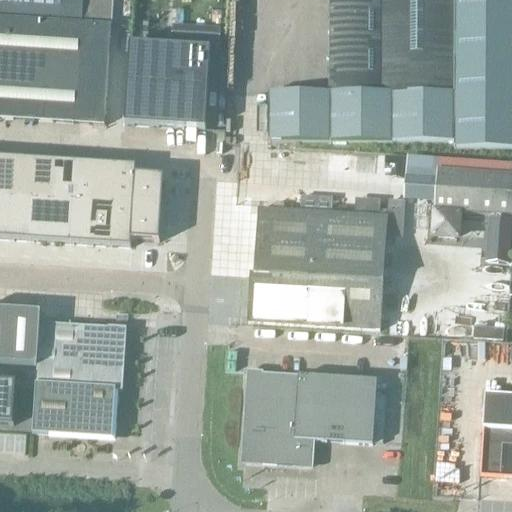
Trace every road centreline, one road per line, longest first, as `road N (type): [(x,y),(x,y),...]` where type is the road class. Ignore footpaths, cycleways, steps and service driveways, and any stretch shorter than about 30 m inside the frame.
road 1 (unclassified): [(196,289),(0,275)]
road 2 (unclassified): [(183,481),(196,289)]
road 3 (unclassified): [(183,481),(0,467)]
